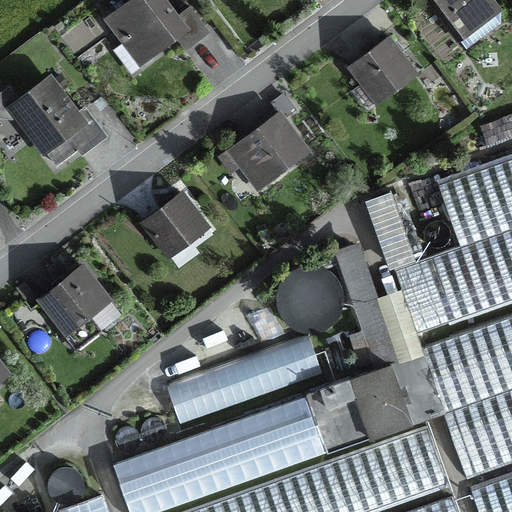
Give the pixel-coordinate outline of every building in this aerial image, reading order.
[(176,17),(163,0),(131,0),(109,17),(126,40),(115,49),(129,68),(135,69),(151,57),(148,53),(174,34),(169,28),(177,21),(193,42),(207,31),(209,32),(190,6),(176,17)] [(430,0),(458,36),(497,7),(492,0),(430,0)] [(375,99),(414,70),(388,36),(349,65),(375,99)] [(79,119),(50,81),(21,103),(9,87),(0,93),(0,115),(12,117),(21,110),(35,128),(32,131),(57,164),(79,147),(66,130),(79,119)] [(259,188),(309,150),(279,111),(233,146),(244,161),(240,164),(259,188)] [(417,334),(511,299),(511,154),(437,181),(460,246),(394,269),(417,334)] [(170,256),(208,227),(181,192),(143,221),(170,256)] [(395,265),(413,259),(389,192),(371,199),(395,265)] [(401,360),(359,241),(334,250),(334,248),(330,249),(372,370),(306,393),(306,395),(326,452),(328,453),(443,412),(445,412),(424,353),(424,352),(401,360)] [(78,347),(97,332),(98,327),(89,315),(107,300),(81,266),(42,297),(67,330),(63,333),(72,346),(78,347)] [(511,461),(511,313),(421,346),(424,352),(424,353),(445,412),(443,412),(467,478),(511,461)] [(130,511),(153,511),(326,452),(306,395),(113,463),(130,511)] [(370,511),(448,484),(428,426),(181,511),(370,511)] [(478,511),(511,511),(511,474),(471,489),(478,511)] [(107,511),(102,495),(52,511),(107,511)] [(458,511),(452,495),(403,511),(458,511)]
